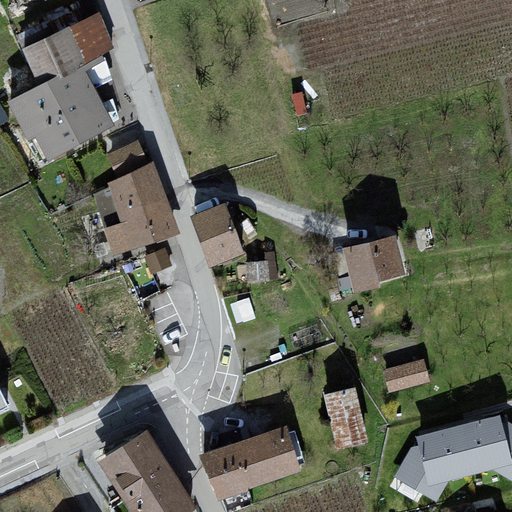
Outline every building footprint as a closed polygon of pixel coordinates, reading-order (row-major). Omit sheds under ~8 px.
[(98,17),(27,51),(43,86),(82,65),(109,49),(98,17)] [(82,65),(43,86),(12,103),(29,136),(36,133),(50,159),(112,124),(82,65)] [(152,164),(110,184),(111,187),(124,224),(107,230),(115,255),(176,232),(152,164)] [(111,187),(95,194),(107,230),(124,224),(111,187)] [(216,207),(189,213),(210,268),(235,260),(216,207)] [(383,239),(326,249),(344,292),(358,288),(365,282),(393,279),(383,239)] [(151,266),(171,260),(167,242),(146,248),(151,266)] [(383,364),(389,387),(430,377),(424,353),(383,364)] [(326,386),(333,443),(365,439),(358,382),(326,386)] [(0,388),(0,411),(9,407),(0,388)] [(487,417),(406,436),(409,448),(390,474),(435,504),(448,481),(486,470),(511,486),(511,484),(511,430),(500,425),(490,427),(487,417)] [(284,429),(203,456),(219,496),(298,472),(284,429)] [(148,431),(98,461),(130,511),(192,511),(197,509),(148,431)]
